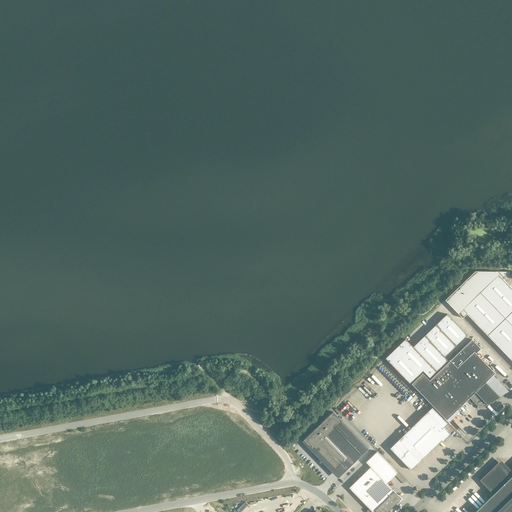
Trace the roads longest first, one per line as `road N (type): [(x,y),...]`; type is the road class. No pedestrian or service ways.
road 1 (unclassified): [(291,483),(288,460),(227,399),(0,438)]
road 2 (unclassified): [(132,511),(291,483)]
road 3 (unclassified): [(411,511),(511,415)]
road 4 (unknown): [(417,479),(447,506),(511,440)]
